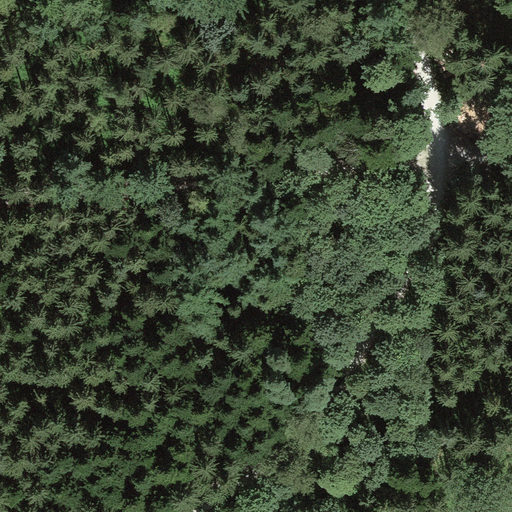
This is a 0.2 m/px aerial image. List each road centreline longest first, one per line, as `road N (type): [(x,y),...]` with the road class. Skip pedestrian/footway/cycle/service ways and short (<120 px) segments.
road 1 (track): [(193,511),(298,429),(332,389),(434,216),(439,154),(429,88),(390,0)]
road 2 (track): [(511,150),(0,209)]
